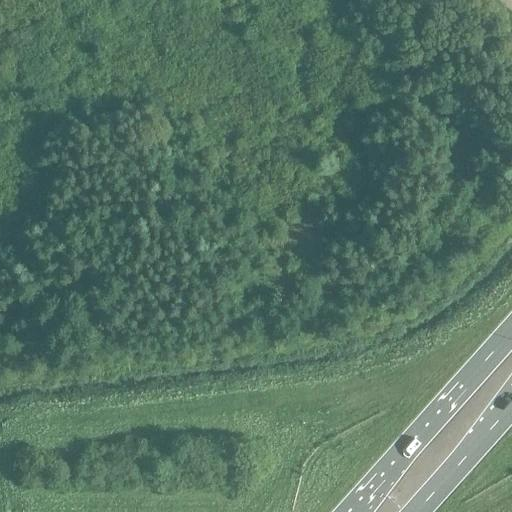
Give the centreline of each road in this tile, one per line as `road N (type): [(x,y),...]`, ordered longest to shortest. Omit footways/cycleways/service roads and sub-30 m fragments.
road 1 (primary): [(511,329),(348,511)]
road 2 (primary): [(416,511),(511,406)]
